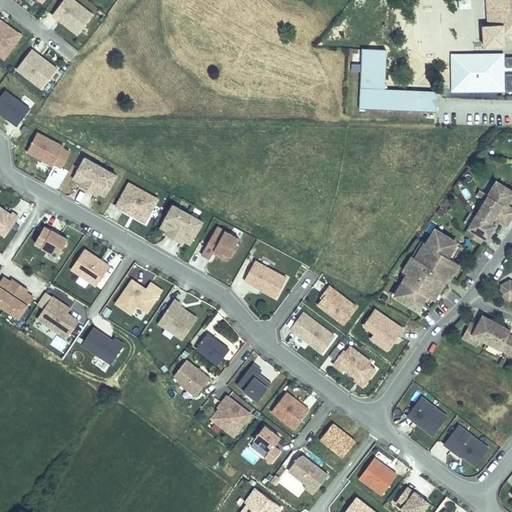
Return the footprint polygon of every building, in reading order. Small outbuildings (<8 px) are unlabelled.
[(77,0),(61,0),(52,12),(59,17),(60,16),(68,22),(67,24),(76,31),(92,11),(77,0)] [(471,0),(458,0),(459,9),(471,9),(471,0)] [(511,0),(489,0),(491,19),(491,26),(486,26),(487,46),(507,45),(507,33),(511,32),(511,0)] [(0,53),(5,57),(22,32),(0,17),(0,16),(0,53)] [(16,67),(40,86),(56,65),(45,57),(44,59),(36,53),(37,51),(32,47),(16,67)] [(386,48),(362,47),(360,106),(436,109),(437,90),(385,88),(386,48)] [(0,92),(0,110),(17,123),(29,106),(4,87),(0,92)] [(64,143),(37,130),(27,149),(54,163),(55,161),(62,165),(70,149),(63,145),(64,143)] [(82,183),(80,185),(96,194),(97,192),(99,189),(106,193),(117,174),(86,157),(75,176),(83,180),(82,183)] [(511,208),(505,205),(511,192),(511,191),(495,181),(487,195),(500,203),(497,209),(510,217),(511,213),(511,208)] [(145,221),(158,199),(130,183),(117,206),(125,210),(126,208),(136,213),(135,216),(145,221)] [(487,195),(483,192),(480,197),(485,200),(477,214),(495,225),(498,220),(506,224),(510,217),(497,209),(500,203),(487,195)] [(173,203),(162,223),(169,227),(168,230),(166,232),(181,241),(183,238),(184,235),(192,239),(202,219),(173,203)] [(0,204),(0,230),(5,234),(19,214),(12,209),(10,211),(0,204)] [(487,238),(495,225),(477,214),(465,234),(479,243),(483,236),(487,238)] [(45,223),(38,235),(45,239),(42,244),(59,253),(68,236),(45,223)] [(217,224),(201,253),(210,257),(214,251),(228,259),(244,231),(234,226),(231,231),(217,224)] [(439,290),(447,278),(449,279),(455,270),(452,268),(456,262),(452,259),(448,257),(455,244),(449,240),(450,238),(435,229),(426,244),(425,243),(419,252),(420,253),(417,259),(413,256),(404,272),(411,276),(407,283),(404,281),(394,296),(410,306),(414,301),(421,305),(426,297),(433,301),(434,299),(438,301),(443,293),(439,290)] [(452,259),(460,246),(455,244),(448,257),(452,259)] [(109,262),(84,246),(71,266),(96,283),(109,262)] [(275,297),(286,277),(254,260),(243,280),(275,297)] [(28,287),(13,277),(11,280),(10,282),(3,278),(0,281),(0,302),(20,315),(32,297),(25,292),(26,290),(28,287)] [(116,301),(132,312),(137,303),(147,310),(162,288),(151,280),(147,287),(147,290),(145,289),(144,288),(145,286),(133,277),(116,301)] [(511,279),(503,283),(503,293),(511,297),(511,296),(511,279)] [(357,306),(328,285),(323,292),(325,294),(322,298),(317,304),(344,323),(357,306)] [(52,296),(38,318),(68,338),(79,320),(68,312),(71,308),(52,296)] [(174,297),(158,320),(183,337),(197,316),(180,304),(181,302),(174,297)] [(418,310),(421,305),(414,301),(410,306),(418,310)] [(402,328),(374,308),(363,324),(374,332),(381,336),(377,342),(387,349),(402,328)] [(290,329),(323,352),(335,335),(303,312),(290,329)] [(497,322),(483,315),(478,326),(470,322),(463,336),(474,342),(477,335),(482,338),(488,341),(497,322)] [(511,335),(509,334),(511,329),(497,322),(488,341),(509,352),(511,345),(511,335)] [(115,340),(95,327),(84,344),(113,364),(127,344),(117,337),(115,340)] [(229,348),(208,331),(196,347),(218,363),(229,348)] [(377,342),(381,336),(374,332),(370,337),(377,342)] [(474,342),(479,345),(482,338),(477,335),(474,342)] [(364,385),(370,375),(376,368),(370,364),(372,361),(349,345),(345,351),(343,350),(333,363),(343,371),(345,368),(356,377),(354,378),(364,385)] [(210,376),(186,357),(174,373),(198,391),(210,376)] [(257,399),(270,382),(257,372),(260,368),(252,362),(236,383),(257,399)] [(295,426),(309,406),(286,389),(272,409),(295,426)] [(219,406),(212,416),(234,433),(250,411),(227,394),(221,402),(222,403),(219,406)] [(447,416),(421,397),(407,416),(414,421),(416,419),(421,423),(419,425),(433,435),(447,416)] [(356,438),(333,421),(320,437),(343,454),(356,438)] [(281,435),(265,423),(254,437),(270,449),(265,455),(272,461),(281,449),(274,444),(281,435)] [(466,430),(459,424),(455,430),(462,435),(466,430)] [(489,447),(466,430),(462,435),(455,430),(445,444),(452,449),(453,447),(462,454),(476,464),(489,447)] [(462,454),(453,447),(452,449),(461,456),(462,454)] [(302,454),(289,470),(308,484),(310,482),(318,488),(329,474),(302,454)] [(359,475),(383,492),(397,471),(374,455),(359,475)] [(276,485),(280,478),(276,475),(271,481),(276,485)] [(310,482),(308,484),(305,487),(314,494),(318,488),(310,482)] [(420,511),(429,500),(406,484),(395,500),(411,511),(420,511)] [(280,511),(284,508),(255,487),(244,502),(247,504),(240,511),(280,511)] [(379,511),(356,494),(342,511),(379,511)]
